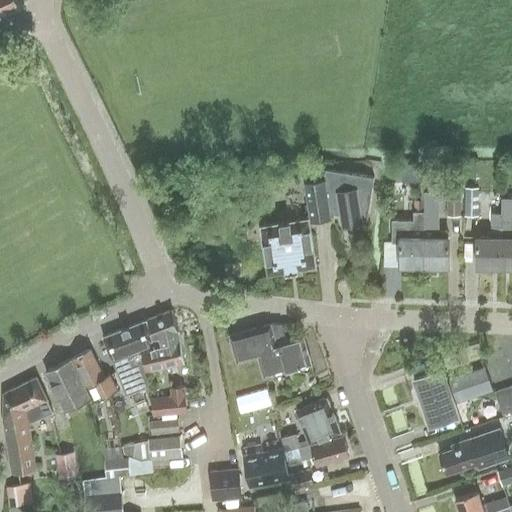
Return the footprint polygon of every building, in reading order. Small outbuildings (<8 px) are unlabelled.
[(0,0),(0,14),(16,7),(12,0),(0,0)] [(303,167),(306,182),(321,180),(319,165),(303,167)] [(324,179),(325,179),(330,213),(341,214),(342,226),(362,223),(361,218),(367,219),(374,176),(325,168),(324,179)] [(270,194),(270,174),(227,175),(228,195),(270,194)] [(325,179),(324,179),(321,180),(306,182),(305,182),(308,200),(311,218),(330,215),(330,213),(325,179)] [(460,216),(460,187),(448,187),(447,216),(460,216)] [(477,216),(477,188),(465,187),(465,215),(477,216)] [(425,212),(425,200),(415,200),(414,212),(425,212)] [(425,200),(425,212),(434,212),(434,200),(425,200)] [(393,221),(393,242),(400,242),(400,265),(424,266),(425,212),(414,212),(414,221),(393,221)] [(425,212),(424,266),(449,266),(448,236),(448,232),(446,230),(436,230),(436,212),(434,212),(425,212)] [(501,228),(501,213),(491,213),(491,228),(501,228)] [(501,213),(501,228),(511,228),(511,213),(501,213)] [(298,268),(316,265),(308,218),(261,225),(268,273),(286,270),(286,271),(298,269),(298,268)] [(501,228),(491,228),(491,237),(477,237),(476,266),(501,266),(501,228)] [(511,237),(511,228),(501,228),(501,266),(511,266),(511,237)] [(159,314),(146,319),(149,332),(152,345),(153,347),(146,348),(140,350),(142,361),(143,367),(144,373),(145,373),(184,363),(184,361),(177,330),(178,330),(171,309),(159,314)] [(149,385),(145,373),(144,373),(143,367),(142,361),(140,350),(146,348),(153,347),(152,345),(149,332),(146,319),(103,336),(123,388),(133,384),(135,391),(149,385)] [(264,377),(311,364),(302,334),(285,339),(281,324),(271,324),(229,335),(237,362),(258,356),(264,377)] [(104,377),(90,348),(72,357),(86,386),(96,381),(103,395),(116,389),(109,374),(104,377)] [(65,410),(90,398),(70,358),(45,371),(65,410)] [(422,401),(488,378),(484,368),(446,381),(442,368),(414,378),(422,401)] [(28,423),(51,413),(44,399),(46,397),(36,377),(3,393),(3,420),(12,473),(36,469),(28,423)] [(492,390),(488,378),(422,401),(430,424),(458,414),(454,403),(492,390)] [(169,387),(170,396),(150,398),(152,415),(185,412),(182,385),(169,387)] [(503,413),(511,410),(511,401),(507,387),(495,391),(503,413)] [(296,409),(309,443),(340,430),(327,397),(296,409)] [(151,433),(179,431),(178,418),(149,421),(151,433)] [(497,429),(482,434),(452,444),(453,448),(440,453),(446,473),(476,463),(477,468),(507,458),(497,429)] [(300,445),(297,433),(281,437),(283,450),(300,445)] [(150,458),(182,456),(180,435),(148,438),(150,458)] [(317,465),(348,456),(342,436),(311,445),(311,444),(298,448),(302,459),(304,467),(316,463),(317,465)] [(250,484),(288,476),(282,449),(262,454),(260,444),(243,447),(250,484)] [(77,475),(73,451),(56,454),(59,477),(77,475)] [(106,476),(130,473),(129,457),(104,459),(106,476)] [(511,481),(511,466),(498,471),(502,485),(511,481)] [(209,471),(212,500),(240,497),(237,469),(211,471),(209,471)] [(292,487),(313,483),(309,470),(288,474),(292,487)] [(109,491),(107,478),(84,480),(85,494),(86,511),(122,511),(121,490),(109,491)] [(12,503),(36,501),(33,479),(9,482),(12,503)] [(455,498),(459,511),(489,511),(510,505),(507,497),(482,505),(477,491),(455,498)] [(307,511),(307,503),(290,505),(290,511),(359,511),(359,509),(331,511),(307,511)]
